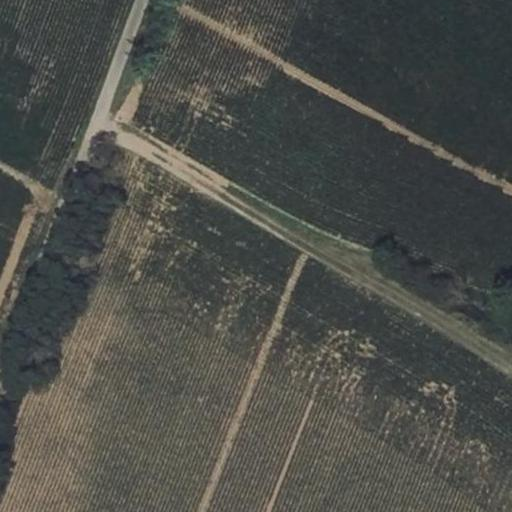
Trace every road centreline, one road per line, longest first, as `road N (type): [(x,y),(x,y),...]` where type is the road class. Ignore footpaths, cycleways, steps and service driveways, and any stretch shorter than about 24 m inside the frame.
road 1 (track): [(511,378),(91,138)]
road 2 (track): [(143,0),(0,375)]
